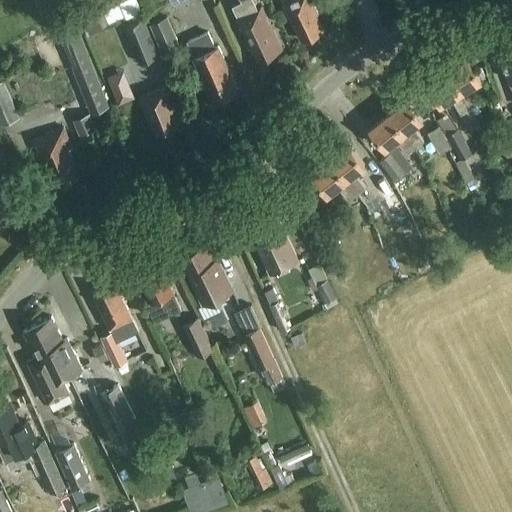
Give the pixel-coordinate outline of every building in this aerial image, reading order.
[(258,7),(254,0),(237,0),(239,2),(232,5),(238,17),(237,17),(258,60),(282,49),(261,6),(258,7)] [(282,0),(301,39),(323,29),(315,14),(317,13),(311,0),(282,0)] [(147,23),(160,49),(176,42),(164,15),(147,23)] [(121,26),(136,63),(156,55),(141,18),(121,26)] [(78,21),(60,28),(92,112),(110,105),(78,21)] [(213,101),(237,90),(217,46),(214,48),(207,32),(187,41),(194,57),(193,57),(213,101)] [(511,42),(498,47),(510,81),(509,81),(511,89),(511,42)] [(468,58),(448,70),(470,107),(479,102),(472,91),(468,93),(465,89),(481,79),(468,58)] [(470,107),(448,70),(427,83),(440,104),(456,94),(458,99),(454,102),(461,113),(470,107)] [(133,91),(127,75),(109,82),(116,98),(133,91)] [(0,79),(0,123),(17,116),(1,79),(0,79)] [(154,132),(180,122),(165,86),(140,97),(154,132)] [(407,99),(388,114),(415,148),(424,141),(415,130),(411,134),(408,130),(423,118),(407,99)] [(464,111),(455,116),(462,130),(471,126),(464,111)] [(72,120),(78,135),(95,129),(89,113),(88,113),(72,120)] [(415,148),(388,114),(370,128),(385,148),(400,136),(403,140),(399,144),(407,154),(415,148)] [(54,185),(79,174),(68,149),(72,148),(63,127),(31,141),(40,161),(43,160),(54,185)] [(472,152),(458,128),(446,135),(460,159),(472,152)] [(331,159),(357,193),(365,187),(357,176),(353,180),(350,176),(364,164),(349,145),(331,159)] [(377,160),(392,180),(403,171),(388,152),(377,160)] [(357,193),(331,159),(312,174),(327,193),(341,182),(345,186),(340,189),(348,200),(357,193)] [(374,187),(389,214),(403,207),(387,179),(374,187)] [(260,241),(254,244),(269,274),(299,260),(278,214),(270,218),(268,213),(251,221),(260,241)] [(213,261),(205,243),(180,255),(204,304),(232,291),(217,259),(213,261)] [(155,322),(181,309),(160,265),(138,275),(151,301),(146,303),(155,322)] [(336,297),(327,279),(316,285),(325,303),(336,297)] [(138,330),(133,320),(117,285),(95,296),(111,330),(99,335),(114,366),(127,360),(117,340),(138,330)] [(264,290),(270,303),(277,300),(278,300),(273,286),(264,290)] [(288,327),(277,300),(268,304),(280,331),(288,327)] [(71,345),(66,347),(51,316),(23,330),(36,356),(27,361),(48,403),(69,392),(62,378),(82,368),(71,345)] [(180,324),(195,355),(211,347),(196,316),(180,324)] [(283,376),(259,327),(243,334),(259,367),(262,365),(270,382),(283,376)] [(302,332),(291,337),(296,346),(306,341),(302,332)] [(101,343),(92,348),(100,363),(109,359),(101,343)] [(175,358),(169,361),(174,370),(179,367),(175,358)] [(116,373),(130,402),(147,394),(133,365),(116,373)] [(97,393),(121,438),(125,436),(139,429),(134,420),(135,419),(116,383),(97,393)] [(259,399),(244,406),(254,427),(269,421),(259,399)] [(26,420),(19,424),(8,401),(0,404),(0,440),(5,438),(13,455),(26,449),(30,458),(27,459),(34,475),(37,474),(46,493),(63,486),(42,439),(36,442),(26,420)] [(139,429),(125,436),(130,446),(144,439),(139,429)] [(53,451),(69,487),(89,478),(72,442),(53,451)] [(263,469),(257,455),(246,460),(260,489),(274,483),(267,467),(263,469)] [(185,494),(191,511),(195,511),(225,501),(218,481),(185,494)] [(11,511),(1,489),(0,489),(0,511),(11,511)]
